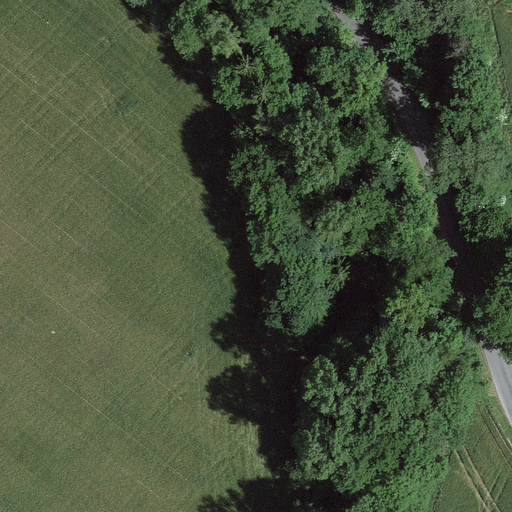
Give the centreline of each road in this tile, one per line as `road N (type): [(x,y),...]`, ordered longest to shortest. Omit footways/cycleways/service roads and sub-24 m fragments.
road 1 (tertiary): [(340,0),(424,141),(511,393)]
road 2 (track): [(301,511),(301,377),(311,344),(351,292),(458,233)]
